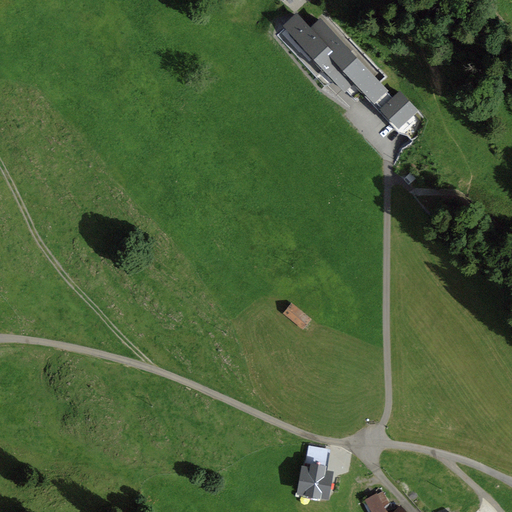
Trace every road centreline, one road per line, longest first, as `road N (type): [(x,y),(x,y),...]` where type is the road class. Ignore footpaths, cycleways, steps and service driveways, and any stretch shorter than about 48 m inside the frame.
road 1 (tertiary): [(0,338),(128,361),(309,436),(437,453),(511,482)]
road 2 (track): [(0,160),(55,263),(154,369)]
